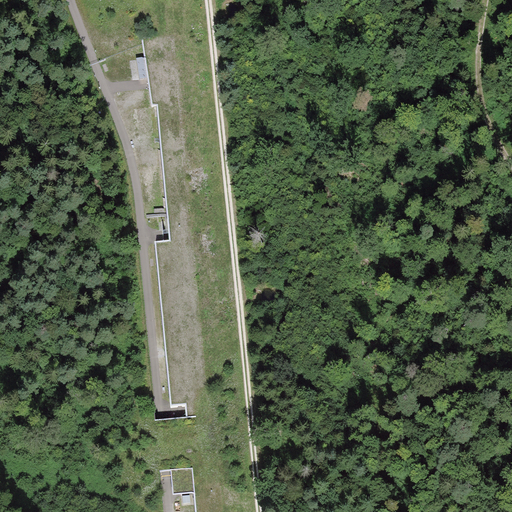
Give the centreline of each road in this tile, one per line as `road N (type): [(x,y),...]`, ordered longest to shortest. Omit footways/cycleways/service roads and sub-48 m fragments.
road 1 (track): [(260,511),(208,0)]
road 2 (track): [(485,0),(479,103),(511,171)]
